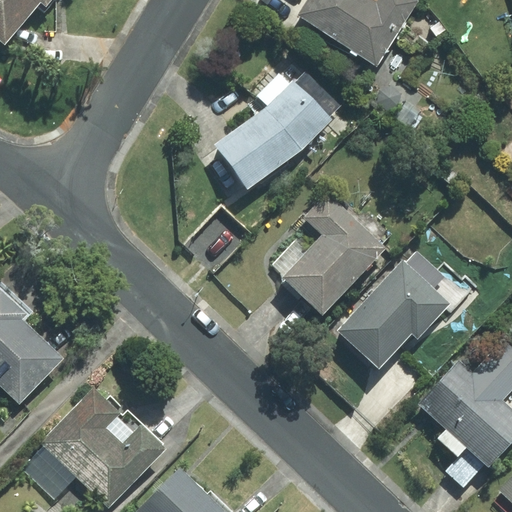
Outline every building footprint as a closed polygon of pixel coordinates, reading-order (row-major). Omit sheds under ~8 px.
[(0,0),(0,52),(36,9),(40,13),(51,0),(0,0)] [(370,69),(414,3),(409,0),(374,0),(371,5),(363,0),(300,0),(290,16),(370,69)] [(285,84),(278,74),(251,95),(261,108),(210,147),(244,192),(326,130),(289,81),(285,84)] [(383,248),(325,194),(301,220),(318,236),(274,282),(315,320),(383,248)] [(412,342),(454,300),(407,253),(332,329),(373,371),(407,337),(412,342)] [(0,388),(16,404),(57,361),(17,323),(28,312),(0,285),(0,388)] [(441,469),(460,489),(511,437),(511,413),(501,403),(511,391),(511,349),(488,326),(414,399),(442,428),(431,439),(451,459),(441,469)] [(74,479),(103,509),(161,454),(135,427),(119,443),(103,426),(113,416),(89,389),(36,439),(44,447),(22,467),(52,499),(74,479)] [(229,511),(214,497),(208,503),(174,468),(131,509),(133,511),(229,511)] [(511,511),(511,473),(494,492),(499,497),(493,503),(501,511),(511,511)]
